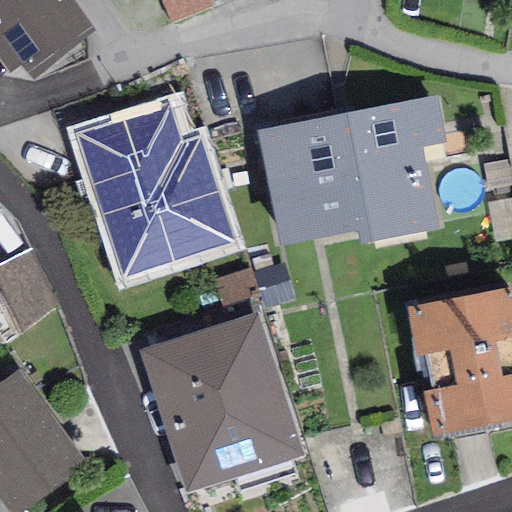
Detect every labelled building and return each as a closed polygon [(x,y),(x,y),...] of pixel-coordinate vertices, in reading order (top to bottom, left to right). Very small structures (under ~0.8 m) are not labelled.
[(0,0),(0,69),(8,81),(19,72),(31,88),(95,35),(75,8),(69,0),(0,0)] [(436,102),(255,138),(278,254),(357,238),(360,254),(439,238),(424,168),(448,163),(436,102)] [(168,108),(73,138),(121,286),(235,249),(199,139),(180,145),(168,108)] [(41,249),(2,268),(31,328),(70,309),(41,249)] [(511,293),(406,315),(416,364),(425,362),(432,397),(421,399),(431,446),(511,429),(511,293)] [(257,318),(138,356),(185,499),(303,461),(257,318)] [(17,375),(0,386),(0,506),(4,511),(31,511),(87,472),(17,375)]
